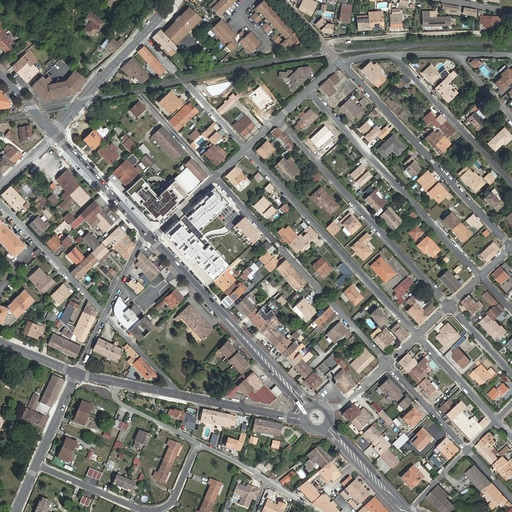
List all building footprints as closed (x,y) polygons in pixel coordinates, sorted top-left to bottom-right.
[(0,0),(0,8),(8,0),(0,0)] [(214,0),(209,5),(216,13),(219,11),(221,14),(234,0),(214,0)] [(305,1),(305,0),(296,0),(296,3),(300,5),(298,10),(311,16),(317,3),(315,2),(313,5),(305,1)] [(298,38),(263,1),(255,8),(286,39),(281,44),(284,46),(287,43),(288,42),(291,45),(298,38)] [(348,7),(341,6),(339,21),(349,23),(352,6),(348,5),(348,7)] [(175,21),(164,32),(176,44),(201,18),(189,7),(180,16),(180,20),(175,21)] [(475,18),(477,11),(464,8),(463,15),(474,17),(474,18),(475,18)] [(369,18),(370,29),(384,28),(382,11),(376,11),(377,17),(371,17),(371,12),(368,12),(369,15),(369,18)] [(398,11),(392,12),(392,15),(390,15),(390,28),(400,28),(399,11),(398,11)] [(82,31),(92,39),(100,28),(102,24),(104,23),(98,18),(91,12),(85,19),(87,21),(85,24),(87,26),(82,31)] [(423,26),(440,26),(440,17),(429,17),(429,12),(423,12),(423,26)] [(255,13),(250,18),(256,24),(261,19),(255,13)] [(357,30),(370,29),(369,18),(359,19),(359,16),(356,16),(357,30)] [(440,17),(440,26),(451,26),(450,17),(440,17)] [(499,26),(500,22),(500,17),(481,17),(480,23),(484,23),(484,26),(499,26)] [(333,25),(327,24),(322,18),(316,24),(323,32),(332,33),(333,25)] [(118,31),(122,35),(131,26),(132,24),(127,20),(126,21),(118,31)] [(215,32),(232,48),(236,44),(231,39),(232,38),(221,27),(224,25),(221,22),(219,24),(216,21),(210,27),(215,32)] [(265,23),(260,28),(266,34),(271,29),(265,23)] [(221,27),(232,38),(234,36),(231,33),(229,35),(225,30),(227,28),(224,25),(221,27)] [(0,31),(0,46),(7,53),(16,44),(10,38),(13,36),(10,34),(8,36),(6,34),(11,30),(6,26),(0,31)] [(229,51),(232,48),(215,32),(210,27),(208,29),(229,51)] [(175,45),(160,30),(153,37),(171,56),(174,52),(171,49),(175,45)] [(238,42),(248,53),(253,49),(257,45),(254,43),(256,41),(251,35),(248,37),(246,34),(245,35),(240,31),(237,34),(242,39),(238,42)] [(270,39),(276,44),(281,40),(275,34),(270,39)] [(112,38),(105,46),(110,51),(113,53),(122,42),(120,41),(119,39),(117,42),(112,38)] [(16,44),(7,53),(12,58),(25,45),(20,40),(16,44)] [(162,67),(144,47),(138,52),(157,72),(162,67)] [(26,53),(12,66),(17,71),(30,58),(26,53)] [(17,71),(27,82),(39,71),(33,64),(35,63),(32,60),(30,58),(17,71)] [(131,59),(122,67),(126,71),(135,63),(131,59)] [(370,62),(361,70),(373,83),(373,82),(376,85),(384,78),(381,76),(382,75),(379,72),(381,69),(376,63),(373,66),(370,62)] [(149,77),(135,63),(126,71),(133,77),(134,76),(137,74),(144,81),(149,77)] [(505,64),(498,69),(501,72),(507,67),(505,64)] [(440,75),(431,65),(422,73),(436,87),(442,81),(443,80),(439,76),(440,75)] [(165,70),(162,67),(157,72),(160,75),(165,70)] [(288,77),(293,82),(293,87),(290,89),(293,91),(297,87),(297,86),(305,78),(304,77),(309,72),(304,67),(299,68),(294,72),(291,69),(287,69),(287,71),(279,71),(279,77),(288,77)] [(501,91),(511,81),(511,73),(508,69),(493,82),(501,91)] [(76,70),(72,75),(83,83),(87,78),(76,70)] [(340,80),(333,73),(320,86),(329,97),(334,92),(331,89),(333,87),(340,80)] [(436,87),(435,88),(448,102),(458,92),(451,85),(448,87),(446,85),(448,82),(454,77),(450,73),(443,80),(442,81),(436,87)] [(134,76),(141,83),(143,83),(144,81),(137,74),(134,76)] [(40,78),(31,87),(45,102),(74,95),(83,83),(72,75),(66,82),(49,87),(47,84),(50,81),(47,79),(44,81),(40,78)] [(400,78),(393,85),(399,90),(405,84),(400,78)] [(0,107),(9,107),(12,108),(14,103),(0,87),(0,107)] [(179,106),(181,108),(181,107),(186,103),(181,97),(178,99),(170,91),(158,102),(170,114),(179,106)] [(235,96),(233,94),(229,98),(230,99),(234,103),(240,98),(237,95),(235,96)] [(340,108),(348,117),(358,107),(357,105),(354,107),(350,102),(352,100),(350,98),(340,108)] [(146,109),(139,101),(130,110),(137,117),(146,109)] [(231,106),(227,102),(226,101),(224,103),(225,104),(220,108),(224,112),(231,106)] [(191,104),(188,106),(195,114),(198,111),(191,104)] [(476,104),(465,113),(468,116),(466,118),(478,130),(486,122),(483,119),(476,111),(475,110),(479,107),(476,104)] [(188,106),(184,110),(191,117),(195,114),(188,106)] [(358,107),(348,117),(351,120),(356,116),(359,113),(362,115),(364,113),(358,107)] [(318,115),(311,108),(300,119),(301,120),(297,123),(302,128),(306,125),(306,126),(318,115)] [(476,111),(483,119),(485,116),(479,109),(476,111)] [(107,113),(115,122),(118,119),(110,110),(107,113)] [(184,110),(177,116),(184,124),(191,117),(184,110)] [(431,111),(426,115),(431,120),(433,123),(438,119),(431,111)] [(177,116),(176,115),(169,121),(170,123),(177,116)] [(255,127),(244,115),(233,125),(244,137),(255,127)] [(431,120),(426,115),(422,119),(427,124),(431,120)] [(170,123),(177,130),(184,124),(177,116),(170,123)] [(452,127),(442,116),(438,119),(433,123),(437,127),(438,127),(445,134),(447,132),(452,127)] [(371,128),(366,122),(358,128),(364,135),(363,135),(368,140),(379,130),(374,125),(371,128)] [(32,136),(31,125),(24,126),(24,127),(20,127),(22,144),(24,143),(24,140),(28,140),(27,136),(32,136)] [(88,145),(93,150),(104,139),(103,138),(108,133),(108,130),(107,128),(104,128),(103,130),(99,125),(83,139),(88,145)] [(162,126),(152,135),(159,142),(169,134),(162,126)] [(203,132),(208,138),(213,143),(220,137),(210,126),(203,132)] [(276,127),(271,132),(276,139),(279,136),(287,145),(284,147),(288,152),(294,146),(276,127)] [(450,136),(456,131),(452,127),(447,132),(450,136)] [(387,132),(384,128),(379,132),(377,134),(381,138),(387,132)] [(511,138),(511,136),(504,128),(488,143),(495,150),(504,142),(506,144),(511,138)] [(189,136),(194,141),(200,135),(196,130),(189,136)] [(425,138),(433,148),(438,143),(437,143),(444,136),(440,131),(437,134),(434,131),(425,138)] [(12,141),(16,137),(10,132),(6,137),(12,141)] [(172,137),(169,134),(159,142),(162,146),(172,137)] [(136,146),(125,135),(122,138),(126,142),(123,144),(131,152),(136,146)] [(334,142),(327,135),(315,145),(322,152),(330,144),(331,145),(334,142)] [(397,154),(404,148),(392,136),(378,149),(385,157),(393,149),(397,154)] [(438,143),(433,148),(439,154),(451,143),(444,136),(437,143),(438,143)] [(186,153),(172,137),(162,146),(177,161),(186,153)] [(276,151),(268,141),(257,151),(264,158),(270,153),(272,155),(276,151)] [(98,151),(102,156),(112,147),(107,142),(98,151)] [(144,157),(146,154),(145,153),(148,150),(142,144),(137,150),(144,157)] [(4,154),(5,154),(14,161),(22,154),(11,145),(5,151),(4,150),(2,152),(4,154)] [(217,148),(213,145),(205,153),(209,157),(220,146),(219,146),(217,148)] [(221,148),(220,146),(209,157),(217,166),(225,158),(223,155),(224,153),(221,149),(221,148)] [(112,147),(102,156),(106,160),(110,164),(120,155),(112,147)] [(10,165),(14,162),(4,154),(0,158),(0,172),(2,174),(10,166),(10,165)] [(132,154),(112,172),(119,179),(125,186),(132,180),(141,171),(137,167),(135,169),(132,167),(139,161),(132,154)] [(144,157),(143,158),(151,166),(154,163),(146,154),(144,157)] [(292,163),(299,170),(307,163),(300,155),(294,161),(292,163)] [(421,168),(416,164),(413,160),(414,160),(411,156),(403,163),(407,167),(404,169),(412,176),(421,168)] [(283,157),(274,166),(288,181),(299,170),(292,163),(294,161),(290,157),(286,161),(283,157)] [(191,158),(185,165),(187,167),(173,179),(174,180),(188,195),(207,176),(191,158)] [(477,160),(474,164),(479,169),(483,166),(477,160)] [(351,175),(357,182),(361,178),(365,182),(371,176),(361,165),(351,175)] [(483,180),(482,179),(479,176),(477,178),(466,166),(459,173),(462,176),(460,177),(472,189),(473,189),(475,191),(481,187),(478,184),(483,180)] [(247,179),(236,167),(226,175),(241,191),(247,185),(244,181),(247,179)] [(69,175),(65,171),(57,179),(58,179),(57,180),(64,188),(67,191),(61,196),(65,199),(79,186),(74,180),(76,179),(74,177),(72,176),(71,177),(69,175)] [(312,175),(317,181),(321,177),(316,171),(312,175)] [(430,175),(426,171),(426,172),(417,180),(428,192),(438,183),(432,177),(431,178),(428,176),(430,175)] [(264,178),(259,172),(254,177),(259,182),(264,178)] [(489,172),(487,174),(494,181),(496,179),(489,172)] [(487,174),(484,177),(487,181),(490,184),(494,181),(487,174)] [(484,177),(482,179),(483,180),(478,184),(481,187),(487,181),(484,177)] [(129,195),(133,200),(148,186),(140,178),(134,183),(129,188),(128,188),(128,189),(125,191),(129,195)] [(361,178),(357,182),(361,186),(365,182),(361,178)] [(125,186),(128,189),(128,188),(129,188),(134,183),(132,180),(125,186)] [(188,195),(174,180),(157,197),(148,188),(149,187),(148,186),(133,200),(138,205),(140,204),(144,207),(147,210),(145,212),(152,220),(157,216),(161,220),(188,195)] [(269,183),(264,188),(267,191),(269,193),(274,188),(269,183)] [(391,193),(393,190),(387,183),(385,184),(386,185),(385,187),(391,193)] [(438,183),(428,192),(434,198),(442,191),(442,190),(443,189),(438,183)] [(11,185),(1,194),(11,204),(20,196),(11,185)] [(79,186),(65,199),(59,205),(64,210),(71,203),(70,201),(74,198),(81,206),(90,197),(84,191),(79,186)] [(215,187),(184,215),(198,231),(229,203),(215,187)] [(316,200),(320,204),(330,214),(338,207),(321,188),(311,197),(315,201),(316,200)] [(377,190),(376,189),(373,192),(369,196),(365,200),(375,211),(387,200),(384,197),(382,200),(375,193),(377,190)] [(382,200),(384,197),(377,190),(375,193),(382,200)] [(434,198),(439,203),(449,195),(446,192),(444,193),(442,191),(434,198)] [(491,191),(484,197),(493,208),(498,204),(501,207),(504,205),(491,191)] [(57,200),(52,194),(48,199),(53,204),(57,200)] [(20,196),(11,204),(16,210),(25,201),(20,196)] [(47,201),(43,197),(40,200),(37,204),(35,206),(39,210),(42,208),(41,207),(47,201)] [(264,214),(268,217),(275,210),(263,197),(254,206),(263,215),(264,214)] [(94,201),(81,214),(90,223),(93,220),(96,223),(104,232),(114,222),(111,220),(108,216),(105,213),(98,206),(94,201)] [(285,213),(290,208),(285,203),(280,208),(285,213)] [(390,207),(387,210),(400,223),(402,221),(390,207)] [(294,221),(300,216),(293,208),(287,212),(294,221)] [(400,223),(387,210),(380,216),(393,229),(400,223)] [(75,218),(69,212),(65,216),(70,222),(75,218)] [(443,220),(453,231),(461,223),(451,212),(443,220)] [(483,225),(473,214),(466,221),(471,226),(473,224),(478,229),(483,225)] [(48,226),(45,223),(38,216),(29,224),(39,235),(48,226)] [(0,237),(0,238),(0,240),(7,248),(8,247),(12,250),(10,252),(14,256),(26,245),(0,217),(0,237)] [(346,221),(342,224),(345,227),(348,230),(351,233),(351,234),(361,225),(353,217),(347,222),(346,221)] [(261,236),(244,218),(234,227),(252,245),(261,236)] [(181,219),(165,233),(188,259),(192,255),(214,280),(229,266),(208,243),(205,246),(181,219)] [(333,221),(326,228),(332,235),(340,228),(333,221)] [(461,223),(453,231),(463,242),(471,234),(461,223)] [(58,234),(64,228),(60,224),(54,230),(58,234)] [(416,225),(408,232),(415,239),(423,232),(416,225)] [(313,239),(317,235),(309,226),(305,230),(313,239)] [(131,241),(118,227),(104,240),(102,242),(105,245),(109,241),(112,238),(121,248),(125,245),(128,248),(131,241)] [(277,232),(289,244),(298,236),(292,230),(289,228),(286,231),(282,227),(277,232)] [(94,249),(102,242),(104,240),(101,236),(97,240),(89,231),(83,237),(84,238),(94,249)] [(298,236),(289,244),(297,253),(300,250),(302,251),(310,244),(303,238),(301,236),(303,234),(301,233),(298,236)] [(367,234),(360,239),(364,244),(371,238),(367,234)] [(53,236),(46,242),(54,251),(62,244),(63,242),(62,241),(56,235),(54,238),(53,236)] [(72,241),(67,236),(62,241),(63,242),(62,244),(65,247),(72,241)] [(425,248),(427,251),(432,256),(440,249),(427,236),(417,245),(422,251),(425,248)] [(118,251),(121,248),(112,238),(109,241),(118,251)] [(364,244),(360,239),(352,247),(364,259),(372,252),(364,244)] [(255,253),(259,258),(266,251),(272,245),(268,241),(255,253)] [(107,252),(109,249),(105,245),(102,242),(94,249),(101,257),(104,259),(109,254),(107,252)] [(481,254),(487,261),(500,249),(494,242),(481,254)] [(124,257),(128,248),(125,245),(121,248),(118,251),(124,257)] [(68,253),(78,265),(78,264),(85,258),(75,247),(68,253)] [(101,257),(94,249),(91,252),(98,260),(101,257)] [(140,251),(137,258),(139,260),(135,264),(138,267),(141,270),(143,272),(152,263),(140,251)] [(267,268),(269,270),(283,257),(282,256),(277,260),(273,257),(272,258),(266,251),(259,258),(266,265),(268,263),(270,265),(267,268)] [(91,252),(85,258),(92,266),(98,260),(91,252)] [(241,260),(238,257),(229,266),(231,269),(241,260)] [(283,257),(269,270),(271,272),(280,263),(280,264),(285,259),(283,257)] [(378,269),(388,280),(395,273),(381,257),(371,266),(376,271),(378,269)] [(85,258),(78,264),(86,272),(92,266),(85,258)] [(320,270),(319,272),(324,277),(332,269),(322,258),(315,265),(320,270)] [(285,259),(280,264),(277,267),(286,277),(294,269),(285,259)] [(155,267),(152,263),(143,272),(144,273),(146,275),(146,276),(155,267)] [(243,271),(244,272),(247,275),(252,270),(258,275),(262,272),(254,263),(250,267),(249,266),(243,271)] [(335,284),(339,289),(353,274),(343,263),(338,267),(344,274),(335,284)] [(509,271),(511,269),(506,263),(494,275),(502,284),(511,274),(509,271)] [(78,265),(72,270),(71,271),(78,279),(86,272),(78,264),(78,265)] [(160,272),(155,267),(146,276),(150,280),(151,281),(160,272)] [(46,277),(44,276),(38,269),(31,276),(39,284),(37,285),(43,292),(54,282),(48,276),(46,277)] [(231,279),(233,277),(226,269),(224,271),(223,272),(231,279)] [(385,282),(388,280),(378,269),(376,271),(385,282)] [(439,278),(448,288),(452,284),(448,279),(453,275),(448,270),(439,278)] [(305,281),(296,271),(288,279),(296,289),(305,281)] [(214,280),(224,291),(234,282),(236,280),(233,277),(231,279),(223,272),(219,276),(214,280)] [(244,272),(240,276),(245,281),(249,277),(247,275),(244,272)] [(448,288),(453,293),(462,285),(453,275),(448,279),(452,284),(448,288)] [(36,286),(37,285),(39,284),(31,276),(28,278),(36,286)] [(409,277),(396,288),(399,291),(395,295),(398,299),(414,283),(409,277)] [(61,279),(55,284),(59,288),(63,284),(64,283),(61,279)] [(128,282),(138,293),(143,288),(139,284),(138,282),(136,284),(131,280),(128,282)] [(224,291),(228,295),(233,301),(247,288),(243,283),(241,284),(240,282),(237,285),(234,282),(224,291)] [(59,288),(55,284),(49,290),(52,294),(59,288)] [(63,284),(59,288),(65,294),(69,290),(63,284)] [(356,288),(353,285),(344,293),(356,306),(363,299),(355,290),(356,288)] [(304,289),(301,286),(295,291),(298,295),(304,289)] [(3,304),(0,310),(0,321),(9,325),(36,300),(25,288),(22,292),(23,293),(20,296),(19,294),(12,300),(14,302),(11,304),(10,303),(7,305),(3,304)] [(59,288),(52,294),(54,297),(58,300),(65,294),(59,288)] [(174,303),(172,305),(173,307),(184,297),(176,288),(166,298),(167,300),(169,298),(174,303)] [(488,292),(483,296),(493,308),(495,306),(498,303),(488,292)] [(247,316),(256,308),(251,303),(246,298),(250,295),(249,294),(237,305),(247,316)] [(408,311),(415,319),(420,314),(417,311),(422,307),(415,299),(417,297),(414,294),(407,300),(413,306),(408,311)] [(228,295),(222,301),(227,307),(233,301),(228,295)] [(281,295),(277,300),(282,305),(286,300),(281,295)] [(476,302),(469,295),(466,299),(477,311),(481,308),(478,304),(476,302)] [(118,318),(129,331),(141,320),(118,297),(115,304),(115,312),(116,315),(118,318)] [(164,299),(156,306),(158,308),(165,301),(164,299)] [(316,312),(303,299),(296,306),(309,319),(316,312)] [(477,311),(466,299),(462,302),(473,315),(477,311)] [(71,300),(69,304),(75,308),(78,309),(80,305),(71,300)] [(98,311),(88,302),(84,311),(95,317),(98,311)] [(69,304),(64,315),(70,318),(75,308),(69,304)] [(204,339),(214,329),(190,304),(176,317),(178,320),(182,317),(204,339)] [(504,309),(499,304),(496,307),(493,310),(493,311),(489,314),(481,322),(493,336),(503,327),(502,326),(501,326),(493,317),(494,316),(499,311),(501,313),(504,309)] [(425,311),(422,307),(417,311),(420,314),(415,319),(420,324),(429,315),(435,309),(432,305),(425,311)] [(388,321),(384,317),(385,316),(377,307),(370,314),(382,326),(388,321)] [(249,319),(258,311),(256,308),(247,316),(249,319)] [(261,308),(258,311),(264,316),(266,314),(261,308)] [(57,315),(52,310),(48,319),(53,321),(57,315)] [(273,314),(274,313),(271,310),(266,314),(264,316),(258,311),(249,319),(259,329),(271,317),(273,314)] [(81,317),(92,323),(95,317),(84,311),(81,317)] [(271,317),(259,329),(276,347),(285,338),(275,327),(281,322),(273,314),(271,317)] [(64,315),(61,320),(71,330),(73,325),(68,322),(70,318),(64,315)] [(129,331),(128,332),(137,343),(155,326),(145,316),(141,320),(129,331)] [(83,325),(90,328),(92,323),(81,317),(78,322),(83,325)] [(335,344),(344,335),(347,339),(352,334),(340,321),(326,334),(335,344)] [(37,336),(41,328),(36,326),(27,322),(22,334),(36,340),(37,336)] [(77,338),(83,341),(90,328),(83,325),(78,322),(76,327),(73,333),(76,336),(78,337),(77,338)] [(446,328),(442,332),(437,336),(445,345),(458,332),(449,322),(445,326),(446,328)] [(392,329),(403,340),(409,334),(399,323),(392,329)] [(493,336),(495,338),(500,334),(502,336),(507,331),(503,327),(493,336)] [(70,338),(70,337),(73,334),(64,328),(61,333),(70,338)] [(386,328),(374,339),(384,350),(395,339),(386,328)] [(48,344),(76,357),(81,346),(53,333),(48,344)] [(282,353),(286,358),(294,350),(292,348),(295,345),(304,337),(301,334),(296,340),(282,353)] [(278,349),(282,353),(296,340),(292,336),(287,340),(278,349)] [(454,345),(452,346),(454,348),(458,344),(459,345),(466,339),(464,336),(457,342),(458,344),(455,346),(454,345)] [(124,349),(99,337),(93,349),(118,361),(124,349)] [(278,349),(287,340),(285,338),(276,347),(278,349)] [(219,348),(227,356),(235,348),(227,340),(219,348)] [(286,358),(294,366),(303,357),(298,351),(301,349),(304,345),(302,343),(297,347),(294,350),(286,358)] [(166,384),(129,346),(126,349),(131,355),(132,356),(128,360),(132,365),(134,363),(153,383),(157,379),(164,386),(166,384)] [(422,360),(428,354),(426,352),(425,353),(420,347),(415,352),(418,356),(417,357),(421,361),(422,360)] [(471,362),(458,347),(453,351),(455,354),(453,356),(463,368),(471,362)] [(227,356),(234,364),(243,356),(235,348),(227,356)] [(374,357),(365,348),(361,351),(363,353),(350,364),(358,373),(374,357)] [(303,357),(294,366),(301,374),(309,366),(305,362),(312,355),(309,351),(306,354),(303,357)] [(398,362),(408,373),(417,364),(408,353),(398,362)] [(333,369),(338,364),(330,355),(325,360),(333,369)] [(243,356),(234,364),(242,373),(251,364),(243,356)] [(408,373),(419,384),(425,379),(424,379),(421,375),(425,372),(423,370),(428,366),(425,363),(422,360),(421,361),(417,364),(408,373)] [(301,374),(306,379),(318,367),(313,362),(309,366),(301,374)] [(333,369),(331,371),(336,376),(334,378),(336,381),(334,384),(343,394),(346,391),(356,383),(338,364),(333,369)] [(490,377),(486,372),(479,366),(472,373),(477,378),(476,378),(482,385),(490,377)] [(247,382),(256,374),(253,371),(247,377),(243,374),(241,376),(247,382)] [(315,372),(304,382),(306,383),(307,381),(313,387),(311,389),(313,391),(323,380),(315,372)] [(272,391),(256,374),(247,382),(241,376),(234,384),(238,389),(239,388),(245,395),(247,393),(253,400),(270,403),(277,396),(272,391)] [(53,375),(45,391),(57,396),(64,380),(53,375)] [(387,377),(378,385),(382,390),(385,393),(387,391),(392,398),(393,397),(399,403),(398,404),(404,410),(412,403),(406,396),(405,397),(399,391),(400,390),(394,384),(393,385),(391,382),(391,381),(387,377)] [(430,385),(425,379),(419,384),(431,397),(437,392),(435,390),(430,385)] [(434,381),(430,385),(435,390),(439,386),(434,381)] [(509,389),(503,383),(497,389),(495,387),(488,394),(494,400),(501,393),(503,395),(509,389)] [(230,397),(238,389),(234,384),(226,392),(230,397)] [(276,386),(272,391),(277,396),(281,392),(276,386)] [(45,391),(40,402),(51,407),(57,396),(45,391)] [(34,393),(30,401),(36,403),(40,396),(34,393)] [(440,407),(457,425),(466,417),(462,413),(463,412),(462,411),(465,408),(459,402),(455,405),(449,399),(440,407)] [(36,403),(30,401),(28,406),(35,410),(37,404),(36,404),(36,403)] [(82,402),(78,411),(88,415),(90,411),(93,412),(95,407),(82,402)] [(375,402),(372,404),(378,411),(381,409),(375,402)] [(357,403),(353,406),(359,412),(363,409),(357,403)] [(352,405),(344,414),(359,431),(373,418),(363,408),(363,409),(359,412),(353,406),(352,405)] [(31,410),(27,408),(22,418),(26,419),(31,410)] [(177,417),(180,412),(175,409),(174,411),(167,408),(165,412),(177,417)] [(421,417),(413,408),(402,419),(411,427),(421,417)] [(224,426),(226,414),(203,409),(202,412),(201,421),(224,426)] [(393,421),(392,421),(389,418),(381,409),(378,411),(379,412),(378,413),(389,425),(393,421)] [(31,410),(26,419),(34,423),(35,422),(43,426),(47,418),(31,410)] [(88,415),(78,411),(74,421),(86,426),(89,421),(86,420),(88,415)] [(182,420),(185,414),(180,412),(177,417),(182,420)] [(233,415),(226,414),(224,426),(230,428),(230,425),(235,426),(236,420),(232,419),(233,415)] [(466,417),(457,425),(466,435),(478,424),(472,418),(469,414),(466,417)] [(490,421),(485,416),(481,420),(481,421),(478,424),(466,435),(470,440),(480,431),(490,421)] [(279,436),(282,425),(256,419),(253,430),(279,436)] [(189,424),(186,431),(199,438),(202,431),(189,424)] [(393,469),(400,461),(388,449),(392,445),(372,425),(362,435),(371,445),(370,446),(393,469)] [(415,441),(413,443),(420,449),(429,440),(431,442),(434,439),(423,427),(421,429),(421,430),(412,438),(415,441)] [(146,445),(150,435),(140,431),(135,443),(139,445),(140,442),(146,445)] [(495,437),(490,432),(481,441),(485,446),(489,443),(493,439),(495,437)] [(403,433),(393,443),(398,448),(408,438),(403,433)] [(448,444),(450,441),(446,437),(436,447),(449,459),(458,450),(454,445),(451,447),(448,444)] [(67,438),(63,448),(72,452),(75,447),(77,448),(79,444),(67,438)] [(493,439),(489,443),(493,447),(497,443),(493,439)] [(166,460),(173,463),(180,448),(178,447),(180,445),(171,440),(169,445),(172,446),(166,460)] [(272,447),(275,448),(281,449),(282,443),(273,441),(272,447)] [(485,446),(481,441),(476,446),(492,463),(497,458),(491,451),(494,448),(493,447),(489,443),(485,446)] [(315,459),(323,452),(318,446),(307,455),(310,459),(312,461),(313,463),(316,461),(315,459)] [(500,453),(503,456),(511,450),(507,446),(500,453)] [(72,452),(63,448),(59,457),(71,463),(73,458),(70,456),(72,452)] [(330,461),(323,452),(315,459),(316,461),(322,468),(330,461)] [(441,464),(434,456),(431,459),(438,467),(441,464)] [(494,465),(499,471),(509,462),(504,457),(494,465)] [(309,472),(313,469),(313,464),(313,463),(312,461),(310,459),(303,464),(305,467),(305,468),(309,472)] [(166,479),(173,463),(166,460),(159,475),(156,473),(154,477),(163,482),(164,478),(166,479)] [(509,462),(499,471),(503,476),(504,474),(509,479),(511,475),(511,461),(511,460),(509,462)] [(322,468),(311,477),(314,480),(321,474),(328,482),(331,480),(333,481),(341,474),(330,461),(322,468)] [(419,477),(423,474),(414,465),(401,477),(412,489),(421,479),(419,477)] [(492,484),(475,465),(466,474),(482,491),(483,490),(492,484)] [(280,482),(284,485),(296,475),(292,471),(280,482)] [(113,484),(122,488),(126,478),(117,474),(113,484)] [(346,487),(353,480),(349,476),(342,483),(346,487)] [(126,478),(122,488),(132,492),(135,482),(126,478)] [(370,495),(357,479),(341,493),(354,508),(370,495)] [(212,485),(207,499),(215,503),(221,487),(219,486),(220,483),(212,480),(210,484),(212,485)] [(312,505),(321,510),(327,504),(321,497),(321,496),(310,484),(307,481),(303,484),(317,500),(313,504),(312,505)] [(493,483),(492,484),(483,490),(498,506),(504,500),(506,502),(508,500),(493,483)] [(239,484),(236,493),(242,495),(244,498),(241,504),(249,508),(257,488),(250,485),(249,488),(247,489),(246,488),(246,487),(239,484)] [(301,490),(313,504),(317,500),(303,484),(293,492),(296,494),(301,490)] [(439,486),(427,498),(442,511),(450,511),(457,508),(446,498),(449,495),(439,486)] [(327,504),(329,503),(322,496),(321,496),(321,497),(327,504)] [(39,501),(37,506),(47,510),(51,501),(43,498),(41,502),(39,501)] [(383,511),(384,511),(372,498),(357,511),(383,511)] [(210,511),(215,503),(207,499),(201,511),(198,511),(197,511),(210,511)] [(274,501),(269,499),(264,511),(266,511),(284,511),(288,505),(281,502),(279,506),(273,503),(274,501)] [(321,510),(324,511),(338,511),(329,503),(327,504),(321,510)]
